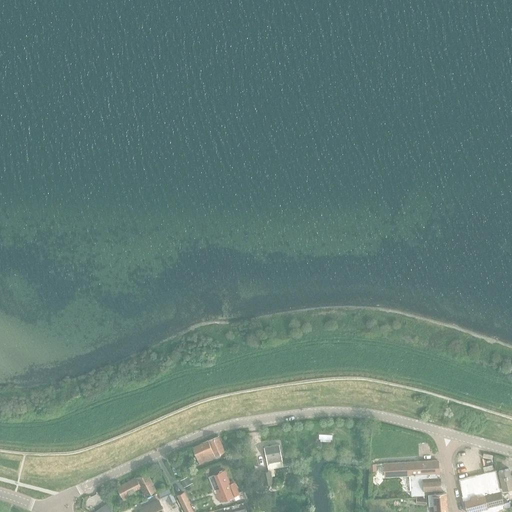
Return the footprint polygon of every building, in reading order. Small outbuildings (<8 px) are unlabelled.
[(214,456),(215,457),(220,455),(219,453),(224,451),(218,436),(192,447),(198,463),(214,456)] [(268,469),(273,468),(292,464),(291,458),(282,460),(278,444),(263,447),(268,469)] [(439,477),(433,478),(433,473),(438,473),(437,460),(383,463),(384,476),(410,474),(411,495),(424,495),(423,490),(440,489),(439,477)] [(273,468),(268,469),(268,471),(261,472),(263,484),(272,483),(270,476),(274,475),(273,468)] [(511,474),(511,475),(509,468),(498,470),(503,490),(511,487),(511,474)] [(233,482),(230,484),(224,470),(208,476),(214,490),(226,485),(231,499),(239,496),(233,482)] [(462,496),(500,487),(496,470),(458,479),(461,488),(460,488),(462,496)] [(135,477),(141,488),(142,491),(142,492),(144,496),(154,490),(146,472),(135,477)] [(134,491),(141,488),(135,477),(116,488),(123,501),(136,494),(134,491)] [(488,511),(492,511),(495,511),(505,509),(500,487),(462,496),(463,500),(465,511),(467,511),(488,507),(488,511)] [(169,504),(175,501),(169,489),(159,494),(162,500),(166,498),(169,504)] [(177,495),(182,507),(189,504),(183,492),(177,495)] [(433,511),(446,511),(447,511),(445,492),(427,494),(428,505),(432,505),(433,511)] [(140,508),(141,511),(163,511),(158,500),(140,508)]
